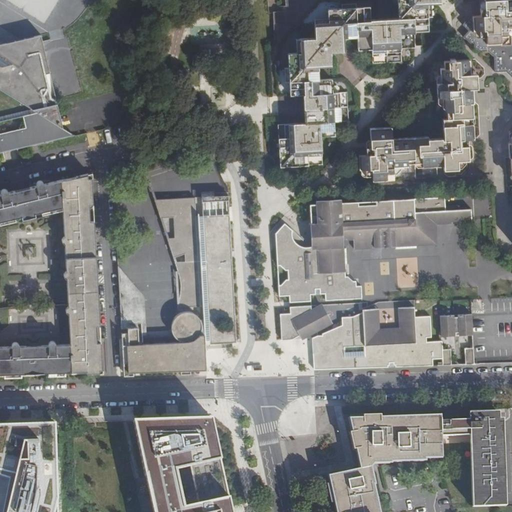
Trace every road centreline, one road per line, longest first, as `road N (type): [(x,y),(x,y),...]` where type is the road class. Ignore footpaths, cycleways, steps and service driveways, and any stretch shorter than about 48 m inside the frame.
road 1 (residential): [(258,388),(0,396)]
road 2 (residential): [(511,379),(258,388)]
road 3 (residential): [(258,388),(284,511)]
